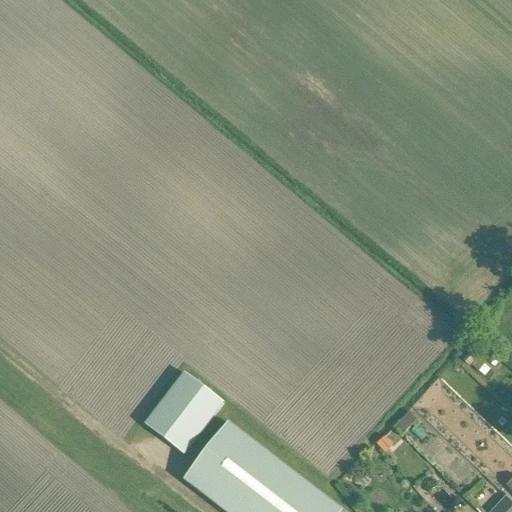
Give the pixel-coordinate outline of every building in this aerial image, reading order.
[(186,377),(146,428),(185,458),(224,406),(186,377)] [(394,429),(402,437),(417,422),(409,414),(394,429)] [(185,483),(223,511),(341,511),(229,425),(185,483)] [(392,448),(386,441),(379,447),(385,454),(392,448)] [(511,511),(511,505),(506,500),(494,511),(511,511)]
